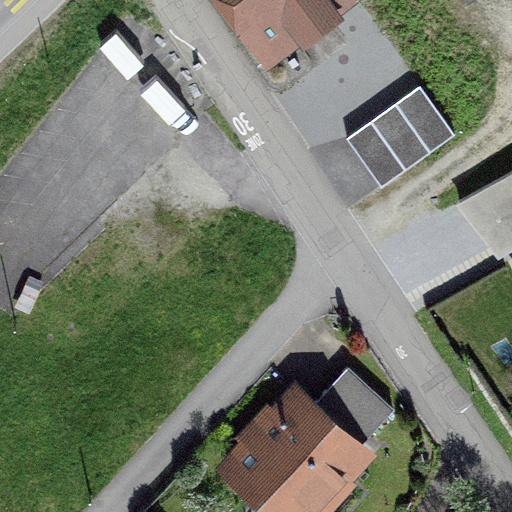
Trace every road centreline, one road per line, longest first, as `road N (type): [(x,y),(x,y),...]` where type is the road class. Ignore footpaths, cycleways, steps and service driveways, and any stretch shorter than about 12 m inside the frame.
road 1 (residential): [(352,265),(126,511)]
road 2 (residential): [(176,0),(352,265)]
road 3 (residential): [(352,265),(511,505)]
